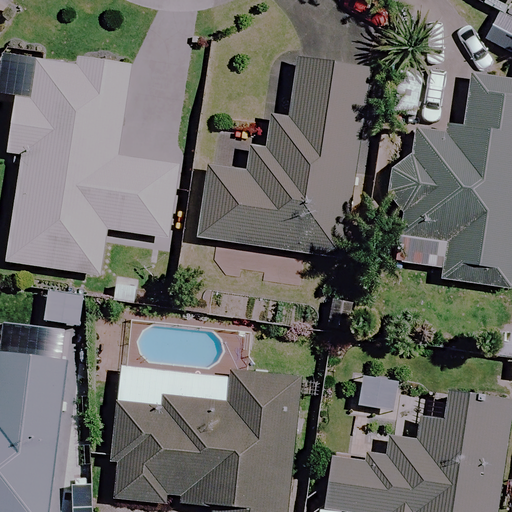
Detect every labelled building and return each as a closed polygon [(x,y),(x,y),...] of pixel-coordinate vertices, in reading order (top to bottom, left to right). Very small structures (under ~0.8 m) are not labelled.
[(111,161),(122,71),(24,59),(19,101),(3,99),(0,122),(0,154),(13,157),(0,260),(0,265),(94,277),(99,232),(162,240),(171,168),(111,161)] [(259,118),(254,153),(204,147),(192,242),(336,261),(360,73),(285,63),(278,120),(259,118)] [(511,223),(511,100),(463,94),(457,135),(396,127),(392,162),(383,161),(377,208),(405,211),(402,239),(438,244),(433,284),(503,293),(511,223)] [(326,335),(291,331),(288,363),(323,366),(326,335)] [(43,511),(53,363),(0,359),(0,511),(43,511)] [(226,381),(101,370),(93,457),(109,458),(106,501),(203,509),(202,511),(279,511),(291,380),(227,374),(226,381)] [(353,454),(352,465),(324,461),(317,511),(320,511),(489,511),(504,410),(432,399),(425,446),(378,440),(376,457),(353,454)]
